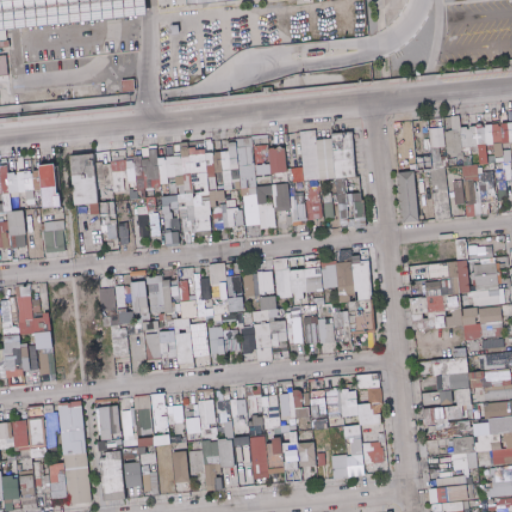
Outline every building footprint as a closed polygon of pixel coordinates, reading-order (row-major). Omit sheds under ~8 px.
[(0,0),(144,0),(146,12),(0,27),(0,0)] [(400,69),(389,70),(388,60),(400,69)] [(124,92),(137,91),(136,79),(123,80),(124,92)] [(451,117),(459,116),(460,127),(460,129),(452,130),(451,117)] [(428,122),(430,122),(430,126),(431,126),(431,128),(444,127),(445,132),(445,133),(444,133),(445,147),(439,147),(430,148),(430,147),(429,129),(428,123),(428,122)] [(507,123),(509,143),(501,144),(501,143),(499,126),(501,126),(500,123),(507,123)] [(484,126),(484,127),(484,128),(486,144),(477,145),(475,126),(477,124),(481,124),(482,125),(483,126),(484,126)] [(492,124),(493,143),(493,144),(486,145),(486,144),(484,128),(484,127),(485,127),(485,125),(489,124),(492,124)] [(499,126),(501,143),(493,143),(492,124),(498,124),(498,126),(499,126)] [(475,126),(477,145),(477,146),(470,147),(468,129),(469,129),(469,126),(475,126)] [(468,129),(470,147),(462,147),(460,129),(460,127),(466,127),(466,129),(468,129)] [(460,129),(462,147),(462,152),(461,152),(457,152),(447,153),(445,133),(445,132),(448,131),(448,130),(452,130),(460,129)] [(331,133),(353,132),(356,176),(351,177),(349,177),(336,178),(332,138),(331,133)] [(236,139),(251,137),(252,147),(251,147),(251,146),(239,147),(237,148),(236,143),(236,139)] [(332,138),(336,178),(319,180),(316,140),(332,138)] [(236,143),(237,148),(239,169),(230,170),(228,151),(228,143),(231,142),(236,143)] [(493,143),(501,143),(501,144),(502,148),(503,156),(495,157),(494,155),(494,148),(493,144),(493,143)] [(486,145),(486,149),(487,156),(488,164),(479,164),(478,150),(477,146),(477,145),(486,144),(486,145)] [(264,145),(268,145),(269,149),(271,174),(255,176),(254,165),(256,165),(265,164),(264,145)] [(264,145),(265,164),(256,165),(254,146),(264,145)] [(188,147),(188,148),(189,155),(181,156),(180,148),(183,147),(186,146),(188,147)] [(239,147),(251,146),(251,147),(253,163),(251,163),(251,166),(241,167),(239,147)] [(205,149),(205,153),(205,154),(189,155),(188,148),(188,147),(189,148),(195,147),(196,150),(205,149)] [(239,147),(241,167),(251,166),(251,163),(253,163),(254,163),(254,165),(255,176),(256,187),(248,187),(241,188),(240,181),(239,169),(237,148),(239,147)] [(269,149),(270,149),(270,148),(274,148),(274,149),(276,149),(277,148),(279,147),(284,148),(286,165),(287,172),(271,174),(269,149)] [(430,148),(439,147),(439,153),(439,161),(431,162),(431,155),(430,149),(430,148)] [(494,148),(494,155),(487,156),(486,149),(494,148)] [(148,150),(157,149),(158,158),(160,184),(160,187),(152,188),(149,161),(149,159),(149,157),(148,150)] [(221,152),(228,151),(230,170),(223,171),(221,152)] [(213,155),(215,155),(214,152),(221,152),(223,171),(223,172),(215,173),(213,155)] [(94,153),(94,160),(91,160),(89,160),(90,166),(95,166),(97,190),(98,203),(90,203),(89,204),(88,204),(83,204),(75,205),(70,156),(94,153)] [(205,154),(205,153),(212,153),(212,155),(213,155),(215,173),(207,173),(207,172),(205,154)] [(439,153),(440,153),(440,157),(447,156),(447,159),(448,167),(444,168),(432,169),(431,162),(439,161),(439,153)] [(511,161),(510,161),(504,162),(503,154),(510,153),(511,161)] [(189,155),(205,154),(207,172),(191,174),(189,155)] [(181,156),(189,155),(191,174),(183,175),(181,156)] [(431,155),(431,162),(432,169),(430,169),(417,171),(416,156),(431,155)] [(494,155),(495,157),(495,159),(495,163),(494,163),(493,163),(488,164),(487,156),(494,155)] [(142,156),(142,157),(142,159),(145,189),(145,198),(142,198),(141,191),(137,191),(137,183),(136,180),(135,163),(134,159),(134,157),(134,156),(142,156)] [(181,156),(183,175),(183,176),(176,177),(176,176),(174,157),(181,156)] [(158,158),(161,157),(165,157),(165,160),(166,160),(167,177),(168,181),(168,184),(160,184),(158,158)] [(166,160),(167,160),(167,157),(174,157),(176,176),(167,177),(166,160)] [(39,158),(40,166),(32,166),(31,159),(39,158)] [(456,167),(448,167),(447,159),(455,158),(456,167)] [(142,159),(143,159),(149,159),(149,161),(152,188),(145,189),(142,159)] [(126,160),(126,161),(128,178),(123,178),(124,191),(113,192),(112,185),(111,165),(110,163),(110,161),(126,160)] [(126,161),(131,161),(133,160),(133,163),(135,163),(136,180),(128,181),(128,178),(126,161)] [(510,161),(510,170),(510,171),(511,180),(505,181),(504,181),(504,177),(502,177),(501,172),(501,171),(502,171),(501,162),(503,162),(504,162),(510,161)] [(501,162),(502,171),(501,171),(501,172),(495,172),(494,163),(495,163),(501,162)] [(101,164),(102,166),(104,186),(104,189),(97,190),(95,166),(95,164),(101,163),(101,164)] [(110,163),(111,165),(112,185),(104,186),(102,166),(101,164),(110,163)] [(40,166),(55,164),(55,166),(58,194),(60,193),(60,196),(54,196),(55,207),(44,208),(42,190),(40,170),(40,166)] [(477,170),(478,173),(478,175),(468,176),(464,176),(463,176),(462,166),(477,165),(477,170)] [(0,166),(8,166),(9,173),(11,193),(11,198),(12,211),(7,212),(4,212),(3,204),(2,194),(0,174),(0,166)] [(444,168),(450,218),(435,219),(430,169),(432,169),(444,168)] [(239,169),(240,181),(235,182),(236,182),(232,182),(230,170),(239,169)] [(26,171),(28,170),(28,171),(30,171),(31,173),(32,173),(34,190),(26,191),(24,172),(24,171),(26,171)] [(40,170),(42,190),(40,190),(34,190),(32,173),(34,173),(33,171),(40,170)] [(230,170),(232,182),(232,183),(224,183),(224,182),(223,172),(223,171),(230,170)] [(418,211),(418,216),(419,221),(403,222),(398,173),(413,171),(418,211)] [(478,175),(478,173),(490,172),(493,171),(496,201),(488,202),(489,214),(482,215),(478,175)] [(16,175),(17,175),(18,175),(17,172),(24,172),(26,191),(26,192),(18,193),(16,175)] [(207,173),(207,178),(209,191),(205,192),(204,191),(204,190),(204,188),(204,187),(201,187),(201,185),(201,183),(194,183),(192,183),(191,174),(207,172),(207,173)] [(223,172),(224,182),(216,183),(215,177),(215,173),(223,172)] [(9,173),(15,173),(15,175),(16,175),(18,193),(11,193),(9,173)] [(183,175),(191,174),(192,183),(192,185),(193,193),(185,194),(184,184),(183,176),(183,175)] [(183,176),(184,184),(179,185),(176,185),(176,183),(176,180),(176,177),(183,176)] [(336,178),(349,177),(349,182),(347,182),(348,184),(345,185),(347,193),(349,193),(349,192),(352,192),(353,193),(360,193),(361,200),(353,201),(338,203),(336,178)] [(496,178),(502,177),(504,177),(504,181),(505,181),(507,199),(498,200),(496,178)] [(320,188),(319,188),(321,203),(320,203),(312,204),(314,219),(307,220),(303,181),(319,180),(320,188)] [(453,181),(462,180),(464,204),(455,205),(453,181)] [(473,180),(475,204),(466,204),(466,197),(465,197),(464,189),(465,189),(465,181),(473,180)] [(168,184),(176,183),(176,185),(177,194),(169,195),(168,184)] [(272,185),(280,184),(281,186),(288,185),(289,197),(289,198),(290,208),(290,209),(286,209),(277,210),(274,210),(274,208),(273,199),(273,193),(272,186),(272,185)] [(192,185),(194,185),(201,185),(201,187),(204,187),(204,188),(204,190),(204,191),(205,192),(199,192),(196,193),(197,198),(195,198),(195,206),(194,206),(193,193),(192,185)] [(256,187),(272,185),(272,186),(273,193),(265,194),(265,197),(266,202),(265,202),(263,202),(264,204),(258,205),(257,195),(256,187)] [(241,188),(248,187),(249,195),(243,196),(241,196),(241,188)] [(248,187),(256,187),(257,195),(249,195),(248,187)] [(129,189),(132,189),(133,191),(137,191),(138,198),(130,199),(129,189)] [(34,190),(34,197),(35,199),(27,200),(27,196),(26,192),(26,191),(34,190)] [(209,191),(217,191),(224,190),(225,200),(216,201),(216,205),(216,206),(210,207),(209,191)] [(205,192),(209,191),(210,207),(210,209),(211,214),(210,215),(195,216),(194,206),(195,206),(195,198),(197,198),(196,193),(199,192),(205,192)] [(185,194),(193,193),(194,206),(186,206),(185,204),(181,204),(178,204),(177,194),(180,194),(185,194)] [(273,193),(273,199),(274,208),(272,208),(272,203),(272,202),(266,202),(265,197),(265,194),(273,193)] [(169,195),(177,194),(178,204),(179,207),(179,208),(174,209),(170,209),(170,212),(170,213),(163,214),(161,196),(169,195)] [(61,195),(62,207),(55,207),(54,196),(60,196),(61,195)] [(249,195),(257,195),(258,205),(260,224),(246,226),(243,196),(249,195)] [(296,196),(298,196),(300,196),(304,195),(307,220),(292,222),(290,209),(290,208),(297,208),(296,196)] [(332,202),(324,203),(323,197),(323,196),(331,195),(332,202)] [(294,196),(296,196),(297,208),(290,208),(289,198),(289,197),(294,196)] [(226,200),(235,199),(236,202),(236,208),(227,209),(226,204),(226,200)] [(109,201),(114,201),(115,214),(109,214),(110,220),(116,220),(116,224),(113,224),(106,225),(100,225),(99,213),(98,203),(109,201)] [(258,205),(264,204),(263,202),(265,202),(266,202),(272,202),(272,203),(272,208),(264,209),(266,223),(262,223),(260,224),(258,205)] [(90,203),(98,203),(99,213),(91,214),(90,203)] [(216,205),(226,204),(227,209),(229,228),(229,229),(214,230),(212,209),(210,209),(210,207),(216,206),(216,205)] [(194,206),(195,216),(196,220),(187,221),(187,217),(181,218),(180,218),(179,212),(179,208),(179,207),(180,207),(186,206),(194,206)] [(147,214),(139,215),(138,208),(146,207),(147,214)] [(174,209),(179,208),(179,212),(178,212),(180,235),(179,235),(179,232),(172,232),(172,229),(165,230),(163,214),(170,213),(170,212),(172,212),(172,218),(176,218),(176,213),(174,214),(174,209)] [(236,208),(238,208),(238,210),(236,210),(236,213),(234,213),(235,226),(235,227),(233,227),(229,228),(227,209),(236,208)] [(7,212),(12,211),(19,211),(24,210),(26,234),(24,235),(10,236),(8,221),(7,212)] [(147,214),(148,214),(158,213),(160,235),(149,236),(147,214)] [(139,215),(147,214),(149,236),(139,237),(138,224),(138,215),(139,215)] [(63,220),(64,231),(63,231),(63,230),(54,230),(53,221),(63,220)] [(8,221),(10,236),(11,248),(0,248),(0,222),(3,222),(8,221)] [(53,221),(54,230),(43,231),(41,232),(40,232),(39,224),(45,224),(44,222),(53,221)] [(119,245),(130,244),(129,223),(118,223),(119,245)] [(471,259),(494,257),(494,246),(470,247),(471,259)] [(377,332),(371,260),(363,261),(363,255),(354,256),(354,261),(338,262),(341,303),(350,302),(350,309),(334,310),(337,342),(354,341),(353,334),(377,332)] [(276,260),(277,294),(292,294),(291,259),(276,260)] [(505,348),(502,305),(506,305),(505,296),(491,296),(491,290),(500,289),(498,263),(471,265),(471,260),(452,262),(453,288),(444,289),(444,281),(427,282),(428,297),(421,298),(422,308),(429,307),(430,314),(413,315),(414,330),(466,326),(467,340),(484,339),(484,349),(505,348)] [(213,300),(229,300),(228,264),(211,265),(213,300)] [(429,280),(447,279),(446,264),(428,265),(429,280)] [(330,287),(338,287),(338,265),(330,265),(330,287)] [(293,270),(295,301),(302,300),(306,344),(321,343),(318,305),(310,306),(309,292),(325,291),(323,268),(293,270)] [(275,292),(274,271),(260,272),(261,292),(275,292)] [(244,291),(242,275),(235,276),(236,292),(244,291)] [(246,275),(246,297),(260,296),(259,275),(246,275)] [(191,318),(223,315),(222,306),(207,307),(206,300),(212,300),(210,278),(200,279),(202,301),(175,303),(173,279),(164,280),(164,276),(153,277),(157,315),(168,313),(169,326),(177,325),(180,358),(195,356),(191,318)] [(148,360),(179,358),(177,330),(162,332),(161,320),(151,321),(148,282),(133,283),(135,315),(144,314),(148,360)] [(280,319),(279,297),(262,297),(262,311),(254,311),(255,319),(280,319)] [(246,298),(231,298),(231,312),(246,311),(246,298)] [(306,343),(304,335),(301,306),(294,307),(296,322),(294,322),(297,344),(306,343)] [(136,324),(136,310),(120,311),(121,325),(136,324)] [(322,343),(335,343),(334,318),(321,319),(322,343)] [(291,359),(288,320),(272,322),(272,324),(256,326),(260,362),(291,359)] [(196,355),(209,355),(208,322),(196,323),(196,355)] [(226,327),(211,328),(212,355),(227,354),(226,327)] [(0,349),(0,374),(2,374),(0,357),(0,351),(5,351),(8,377),(26,375),(25,371),(39,369),(37,344),(23,346),(21,334),(5,336),(7,349),(0,349)] [(232,351),(241,350),(240,338),(232,338),(232,351)] [(476,436),(470,358),(436,361),(438,391),(458,389),(460,406),(426,409),(427,426),(438,425),(439,439),(454,438),(457,470),(479,468),(478,452),(494,450),(495,465),(511,463),(511,448),(504,450),(503,443),(506,443),(505,434),(476,436)] [(362,376),(363,384),(382,383),(381,374),(362,376)] [(385,423),(382,387),(335,392),(338,418),(361,415),(362,425),(385,423)] [(311,407),(304,407),(304,390),(296,390),(296,417),(311,417),(311,407)] [(291,416),(290,394),(281,394),(282,416),(291,416)] [(430,394),(430,405),(454,405),(453,394),(430,394)] [(511,448),(511,400),(486,403),(487,420),(491,419),(492,434),(506,432),(508,449),(511,448)] [(63,403),(70,505),(92,503),(85,401),(63,403)] [(313,406),(314,429),(330,428),(328,405),(313,406)] [(122,433),(120,406),(101,407),(102,440),(114,440),(114,434),(122,433)] [(137,436),(137,411),(125,411),(126,436),(137,436)] [(15,421),(17,449),(46,447),(45,420),(15,421)] [(0,445),(1,445),(1,440),(15,439),(14,422),(0,422),(0,445)] [(366,477),(364,426),(347,426),(348,455),(334,456),(335,478),(366,477)] [(157,445),(172,445),(172,435),(156,436),(157,445)] [(252,445),(251,436),(235,438),(236,447),(252,445)] [(254,479),(269,479),(268,436),(253,437),(254,479)] [(149,454),(148,447),(156,446),(155,438),(139,439),(140,454),(149,454)] [(222,440),(222,468),(235,468),(235,439),(222,440)] [(284,439),(268,441),(272,474),(287,473),(284,439)] [(220,440),(204,441),(208,491),(225,490),(224,476),(223,476),(220,440)] [(302,467),(318,466),(317,443),(301,443),(302,467)] [(191,482),(188,451),(174,453),(177,483),(191,482)] [(205,472),(204,451),(194,451),(195,473),(205,472)] [(55,499),(70,498),(66,463),(51,464),(55,499)] [(511,466),(492,468),(493,488),(487,488),(488,497),(511,495),(511,466)] [(0,471),(0,501),(6,501),(6,511),(17,510),(16,500),(21,499),(20,477),(4,478),(4,471),(0,471)] [(432,503),(474,501),(473,476),(437,478),(437,489),(431,489),(432,503)] [(489,511),(494,511),(511,511),(511,497),(498,498),(498,506),(489,506),(489,511)] [(442,511),(466,511),(466,502),(442,503),(442,511)]
